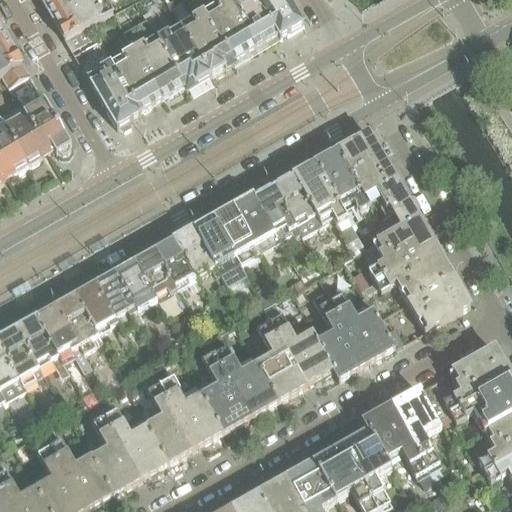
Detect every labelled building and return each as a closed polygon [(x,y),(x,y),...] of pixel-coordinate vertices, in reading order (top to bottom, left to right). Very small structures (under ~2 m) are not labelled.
[(114,19),(102,0),(37,0),(65,46),(89,33),(114,19)] [(198,8),(192,0),(184,0),(192,11),(198,8)] [(255,55),(226,4),(215,11),(209,1),(204,4),(201,0),(192,0),(198,8),(204,18),(233,69),(235,71),(249,63),(247,60),(255,55)] [(303,31),(285,0),(233,0),(226,4),(255,55),(263,50),(265,53),(279,45),(303,31)] [(233,69),(204,18),(179,32),(210,83),(233,69)] [(159,34),(154,25),(148,28),(153,38),(159,34)] [(185,93),(155,43),(156,43),(153,38),(148,28),(146,26),(123,40),(132,57),(133,56),(162,106),(185,93)] [(22,69),(0,31),(0,82),(1,82),(22,69)] [(210,83),(179,32),(158,45),(156,43),(155,43),(185,93),(186,97),(210,83)] [(89,33),(65,46),(72,59),(96,45),(89,33)] [(162,106),(133,56),(132,57),(110,70),(140,121),(141,121),(140,120),(162,106)] [(140,121),(110,70),(104,73),(98,63),(81,73),(117,135),(119,134),(124,138),(131,134),(129,128),(140,121)] [(30,82),(22,69),(1,82),(8,94),(30,82)] [(72,153),(45,108),(42,103),(22,115),(48,160),(54,157),(56,161),(57,162),(58,164),(62,166),(68,165),(73,159),(72,156),(71,153),(72,153)] [(48,160),(22,115),(19,112),(0,123),(2,127),(28,172),(29,171),(32,172),(39,168),(40,165),(48,160)] [(28,172),(2,127),(0,128),(0,171),(7,184),(13,181),(16,179),(19,180),(25,176),(26,173),(28,172)] [(409,210),(396,189),(397,189),(392,180),(391,180),(379,159),(371,145),(368,141),(367,142),(362,140),(339,153),(337,158),(368,208),(378,202),(383,211),(380,213),(387,225),(380,230),(387,242),(400,235),(400,234),(417,224),(409,210)] [(369,211),(368,208),(337,158),(330,162),(328,159),(315,167),(317,170),(344,218),(356,212),(359,217),(369,211)] [(344,218),(317,170),(308,175),(303,174),(303,173),(295,178),(294,183),(322,231),(334,224),(348,248),(358,242),(344,218)] [(463,188),(456,177),(449,181),(456,193),(463,188)] [(294,183),(289,185),(274,194),(300,240),(302,243),(318,234),(324,246),(329,243),(322,231),(294,183)] [(300,240),(274,194),(255,205),(275,239),(280,249),(279,249),(281,252),(296,243),(296,242),(300,240)] [(275,239),(255,205),(253,202),(233,213),(260,260),(279,249),(280,249),(275,239)] [(260,260),(233,213),(213,224),(236,262),(241,271),(260,260)] [(236,262),(213,224),(194,235),(221,281),(222,280),(228,291),(238,285),(246,280),(241,271),(236,262)] [(440,263),(435,254),(430,246),(417,224),(400,234),(400,235),(387,242),(372,250),(383,269),(368,278),(368,279),(359,284),(362,289),(365,294),(364,295),(368,300),(377,294),(381,299),(396,291),(409,313),(454,286),(449,278),(449,279),(440,263)] [(221,281),(194,235),(174,246),(174,248),(196,286),(197,285),(212,276),(217,284),(222,294),(227,292),(221,281)] [(196,286),(174,248),(155,259),(177,296),(189,289),(194,297),(201,293),(196,286)] [(177,296),(155,259),(136,269),(157,307),(173,299),(177,307),(182,304),(177,296)] [(157,307),(136,269),(116,281),(138,318),(153,310),(158,318),(162,315),(157,307)] [(138,318),(116,281),(97,292),(124,340),(137,333),(135,330),(142,326),(138,318)] [(470,314),(458,294),(459,294),(454,286),(409,313),(424,339),(470,314)] [(386,340),(373,317),(357,326),(341,298),(336,290),(325,297),(325,298),(316,303),(320,310),(317,311),(333,340),(318,348),(317,349),(333,378),(339,388),(395,356),(386,340)] [(124,340),(97,292),(77,303),(98,341),(114,332),(125,352),(130,350),(124,340)] [(291,299),(288,294),(281,297),(284,303),(291,299)] [(98,341),(77,303),(58,314),(84,360),(96,353),(99,351),(102,356),(102,357),(101,360),(106,369),(113,365),(103,349),(98,341)] [(84,360),(58,314),(38,325),(63,370),(75,364),(84,379),(92,375),(84,360)] [(333,378),(317,349),(318,348),(313,339),(297,348),(280,319),(256,333),(272,361),(256,370),(278,409),(333,378)] [(63,370),(38,325),(37,324),(18,335),(40,374),(51,367),(62,384),(69,380),(63,370)] [(214,342),(205,328),(197,332),(207,347),(212,343),(214,342)] [(44,381),(40,374),(18,335),(0,344),(0,350),(24,392),(38,384),(44,381)] [(403,351),(394,335),(386,340),(395,356),(403,351)] [(278,409),(256,370),(241,379),(225,350),(219,354),(212,343),(207,347),(195,354),(201,364),(217,392),(201,401),(223,440),(278,409)] [(180,361),(184,354),(181,348),(173,348),(169,355),(173,361),(180,361)] [(24,392),(0,350),(0,396),(15,386),(20,395),(24,392)] [(511,384),(507,376),(494,355),(449,380),(460,399),(443,409),(441,410),(430,391),(421,396),(442,435),(449,431),(447,428),(452,425),(456,431),(472,421),(484,440),(511,423),(511,384)] [(223,440),(201,401),(186,410),(170,381),(166,374),(154,381),(158,388),(146,395),(162,424),(147,432),(168,471),(223,440)] [(441,473),(425,444),(442,435),(421,396),(363,429),(369,438),(386,467),(386,466),(401,458),(417,487),(421,485),(424,491),(433,486),(432,485),(440,480),(437,475),(441,473)] [(169,472),(168,471),(147,432),(146,432),(146,433),(131,442),(115,413),(108,417),(101,406),(92,411),(99,422),(91,427),(107,455),(92,464),(112,502),(113,503),(169,472)] [(511,423),(484,440),(495,458),(477,468),(490,489),(507,479),(511,487),(511,423)] [(390,511),(376,485),(392,476),(386,466),(386,467),(369,438),(314,469),(336,508),(351,499),(359,511),(390,511)] [(95,511),(112,502),(92,464),(92,463),(76,472),(59,443),(57,445),(54,440),(45,446),(43,444),(40,446),(43,452),(35,457),(51,486),(36,494),(46,511),(95,511)] [(20,451),(16,442),(4,449),(8,457),(20,451)] [(46,511),(36,494),(20,503),(0,467),(0,511),(46,511)] [(327,511),(336,508),(314,469),(259,501),(265,511),(327,511)] [(480,481),(477,475),(468,480),(471,486),(480,481)] [(448,511),(442,499),(432,505),(435,511),(448,511)] [(492,511),(501,507),(496,499),(484,506),(488,511),(492,511)] [(265,511),(259,501),(238,511),(265,511)]
